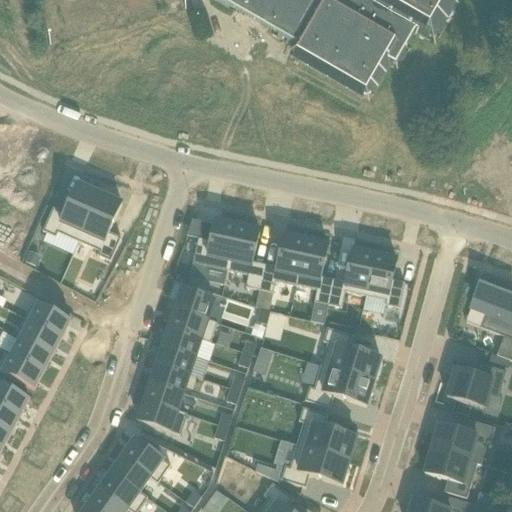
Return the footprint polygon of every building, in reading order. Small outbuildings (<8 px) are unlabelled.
[(390,68),(398,72),(411,50),(403,45),(411,32),(436,47),(462,0),(207,0),(232,15),(235,10),(273,31),(271,37),(288,47),(283,55),(369,104),(379,87),(390,68)] [(53,211),(43,235),(56,240),(58,236),(78,245),(84,232),(100,197),(78,187),(65,216),(53,211)] [(84,232),(78,245),(99,254),(97,259),(110,264),(121,241),(109,235),(122,206),(100,197),(84,232)] [(198,241),(193,267),(227,274),(237,228),(215,224),(211,244),(198,241)] [(237,228),(227,274),(248,279),(246,290),(259,293),(265,268),(252,265),(259,233),(237,228)] [(265,268),(259,293),(273,296),(275,284),(296,289),(306,243),(284,239),(277,271),(265,268)] [(306,243),(296,289),(317,293),(314,305),(328,308),(333,283),(321,280),(328,248),(306,243)] [(333,283),(328,308),(341,311),(345,295),(366,299),(374,258),(352,253),(345,285),(333,283)] [(29,255),(24,265),(34,269),(39,259),(29,255)] [(374,258),(366,299),(386,304),(385,308),(399,311),(405,286),(392,283),(397,263),(374,258)] [(511,299),(479,287),(470,311),(485,317),(480,330),(504,340),(511,342),(511,347),(511,350),(501,346),(496,358),(511,364),(511,363),(511,299)] [(182,293),(175,313),(208,324),(208,323),(214,304),(182,293)] [(38,306),(29,323),(62,341),(71,323),(38,306)] [(260,312),(257,326),(267,328),(270,315),(260,312)] [(175,313),(169,331),(202,342),(201,343),(210,346),(217,326),(208,323),(208,324),(175,313)] [(29,323),(20,341),(52,358),(62,341),(29,323)] [(169,331),(163,349),(196,360),(201,343),(202,342),(169,331)] [(327,346),(320,369),(373,386),(381,362),(348,351),(352,339),(327,332),(323,345),(327,346)] [(20,341),(10,358),(43,375),(52,358),(20,341)] [(245,344),(242,355),(249,358),(253,346),(245,344)] [(452,364),(463,368),(467,356),(440,346),(424,389),(441,395),(452,364)] [(163,349),(157,368),(190,379),(196,360),(163,349)] [(258,361),(254,373),(265,377),(273,354),(261,351),(258,361)] [(242,355),(238,367),(245,369),(249,358),(242,355)] [(491,356),(489,364),(508,369),(509,363),(491,356)] [(10,358),(1,376),(34,393),(43,375),(10,358)] [(455,372),(446,400),(485,411),(489,399),(498,402),(506,375),(477,366),(474,378),(455,372)] [(157,368),(151,386),(184,397),(190,379),(157,368)] [(309,390),(305,404),(330,412),(333,399),(366,409),(373,386),(320,369),(313,391),(309,390)] [(233,380),(230,392),(237,394),(241,383),(233,380)] [(0,386),(0,408),(20,419),(29,402),(0,386)] [(151,386),(145,404),(178,415),(178,414),(184,397),(151,386)] [(230,392),(226,403),(233,406),(237,394),(230,392)] [(145,404),(138,424),(180,438),(187,417),(178,414),(178,415),(145,404)] [(0,408),(0,430),(11,437),(20,419),(0,408)] [(303,426),(296,448),(349,465),(356,441),(324,431),(328,418),(302,411),(298,424),(303,426)] [(221,417),(218,428),(225,431),(229,419),(221,417)] [(438,427),(431,453),(477,466),(477,467),(481,468),(488,445),(490,446),(495,431),(465,422),(461,434),(438,427)] [(218,428),(214,440),(221,442),(225,431),(218,428)] [(0,430),(0,453),(1,454),(11,437),(0,430)] [(134,443),(122,460),(150,480),(150,481),(158,487),(171,468),(134,443)] [(285,469),(280,483),(305,491),(309,479),(341,489),(349,465),(296,448),(289,471),(285,469)] [(431,453),(424,476),(447,483),(444,495),(467,501),(477,467),(477,466),(431,453)] [(122,460),(111,476),(138,495),(139,496),(140,495),(150,481),(150,480),(122,460)] [(258,469),(256,475),(265,480),(268,471),(258,469)] [(111,476),(100,492),(128,511),(139,511),(148,501),(140,495),(139,496),(138,495),(111,476)] [(268,501),(260,511),(286,511),(293,502),(272,487),(264,499),(268,501)] [(100,492),(89,507),(95,511),(128,511),(100,492)] [(193,494),(186,505),(194,511),(201,500),(193,494)] [(412,502),(409,511),(483,511),(484,511),(457,503),(438,498),(435,509),(412,502)] [(493,501),(490,511),(502,511),(505,504),(493,501)]
